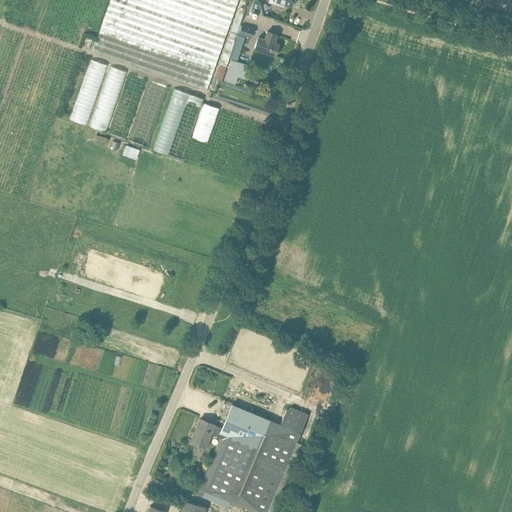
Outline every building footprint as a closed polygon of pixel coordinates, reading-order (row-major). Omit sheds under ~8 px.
[(110,0),(92,51),(206,90),(237,0),(239,0),(238,5),(237,7),(239,8),(239,9),(238,9),(214,78),(221,81),(234,42),(244,11),(243,11),(246,0),(110,0)] [(252,0),(249,0),(246,10),(252,12),(255,1),(252,0)] [(242,24),(238,34),(251,38),(254,28),(242,24)] [(258,37),(254,49),(274,56),(278,44),(274,42),(276,35),(266,31),(264,39),(258,37)] [(246,65),(231,60),(224,81),(235,84),(240,71),(243,72),(246,65)] [(108,65),(90,126),(107,131),(126,70),(108,65)] [(147,144),(165,84),(147,79),(129,138),(147,144)] [(154,150),(184,158),(201,96),(172,88),(154,150)] [(209,142),(218,106),(202,102),(193,138),(209,142)] [(125,145),(122,154),(136,160),(139,150),(125,145)] [(231,403),(221,428),(219,432),(228,436),(205,491),(255,511),(266,511),(300,432),(308,414),(291,407),(286,409),(280,424),(231,403)] [(205,448),(210,435),(214,426),(214,424),(199,418),(190,441),(205,448)] [(221,428),(214,426),(210,435),(222,440),(228,436),(219,432),(221,428)] [(182,500),(179,511),(204,511),(206,507),(182,500)]
